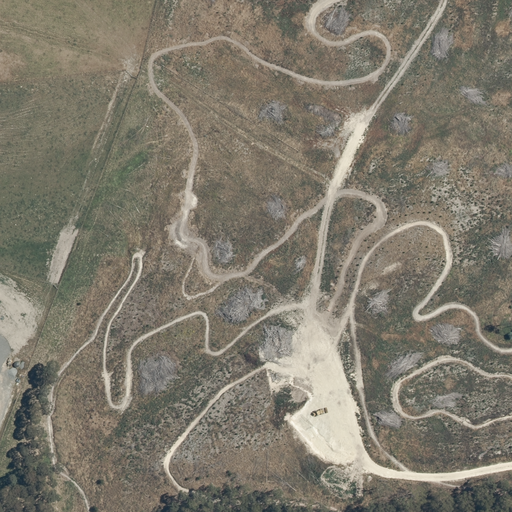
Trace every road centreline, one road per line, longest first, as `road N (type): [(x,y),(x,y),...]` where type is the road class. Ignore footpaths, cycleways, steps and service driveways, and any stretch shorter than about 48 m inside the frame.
road 1 (track): [(316,313),(320,261),(357,139),(439,0)]
road 2 (track): [(316,313),(352,401),(364,459),(431,482),(511,490)]
